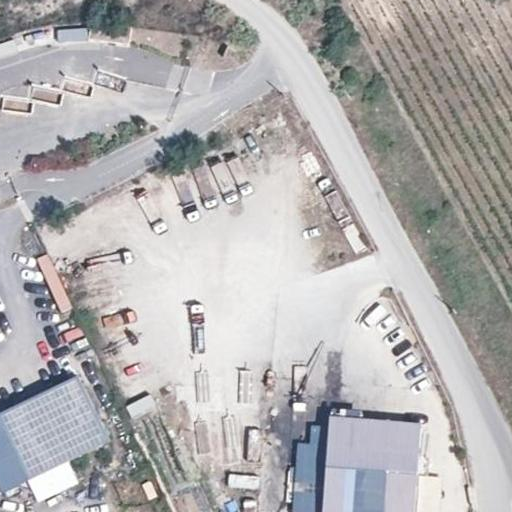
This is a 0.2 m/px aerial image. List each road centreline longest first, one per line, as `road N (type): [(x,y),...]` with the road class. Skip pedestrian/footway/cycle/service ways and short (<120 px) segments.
road 1 (unknown): [(433,331),(352,303),(277,323),(233,325),(219,302),(208,238)]
road 2 (unknown): [(0,230),(22,312),(0,352)]
